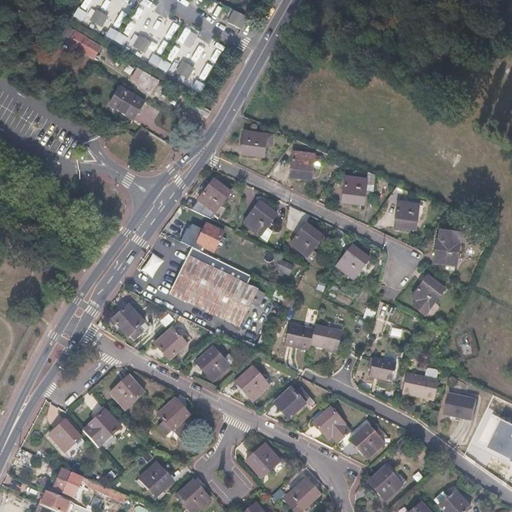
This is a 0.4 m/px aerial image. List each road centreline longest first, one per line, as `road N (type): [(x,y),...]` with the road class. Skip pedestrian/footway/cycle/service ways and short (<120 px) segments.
road 1 (residential): [(202,157),(405,252),(391,288)]
road 2 (residential): [(511,503),(409,423),(310,375)]
road 3 (secondary): [(194,152),(160,184),(65,319)]
road 4 (secondary): [(81,330),(202,157)]
road 5 (secondary): [(290,0),(214,136)]
road 6 (residential): [(349,511),(318,459),(240,416)]
road 7 (residential): [(240,416),(116,352)]
road 8 (secondary): [(65,319),(8,438)]
